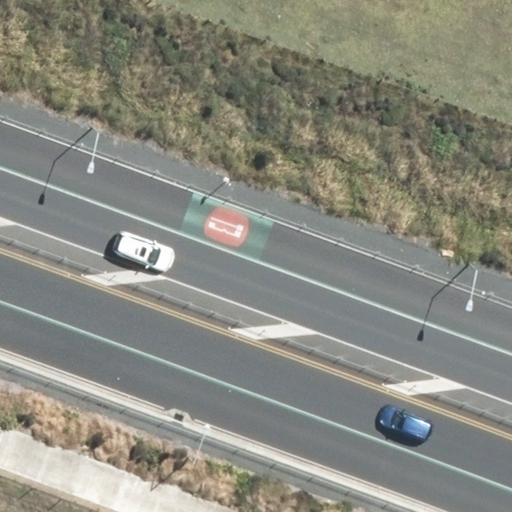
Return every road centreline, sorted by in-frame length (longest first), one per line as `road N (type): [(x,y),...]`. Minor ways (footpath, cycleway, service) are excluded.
road 1 (primary): [(0,165),(511,352)]
road 2 (primary): [(511,482),(0,299)]
